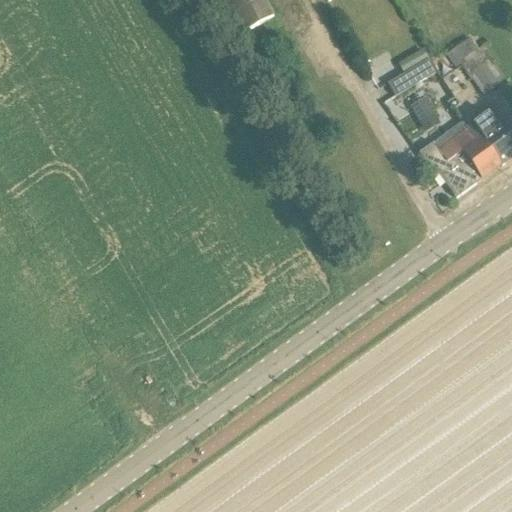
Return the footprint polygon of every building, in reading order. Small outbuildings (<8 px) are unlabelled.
[(262,0),(224,0),(244,36),(273,19),(262,0)] [(456,70),(461,67),(479,53),(479,52),(470,40),(446,57),(456,70)] [(488,48),(479,53),(461,67),(471,81),(483,98),(506,82),(496,68),(500,65),(488,48)] [(384,54),(366,64),(372,74),(389,64),(384,54)] [(388,87),(396,100),(437,75),(429,62),(388,87)] [(441,127),(426,102),(423,103),(415,108),(411,110),(426,136),(441,127)] [(481,121),(466,132),(475,145),(483,139),(503,167),(511,160),(511,138),(489,106),(476,115),(481,121)] [(483,181),(503,167),(483,139),(475,145),(466,132),(462,126),(453,132),(430,148),(420,155),(434,175),(437,173),(457,200),(483,181)]
